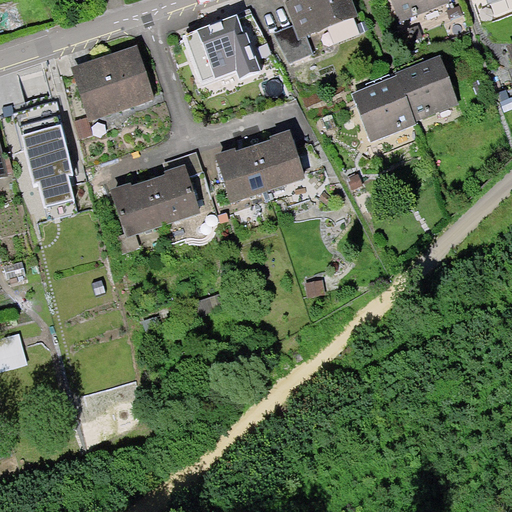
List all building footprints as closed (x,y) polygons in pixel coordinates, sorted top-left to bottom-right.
[(353,0),(313,0),(289,10),(303,46),(362,24),(353,0)] [(449,0),(391,0),(399,23),(451,5),(449,0)] [(246,24),(183,42),(196,85),(259,66),(246,24)] [(137,49),(71,71),(88,124),(155,102),(137,49)] [(448,67),(353,99),(369,146),(464,114),(448,67)] [(59,103),(15,114),(30,171),(73,160),(59,103)] [(0,130),(0,182),(10,181),(0,130)] [(295,142),(217,167),(231,208),(309,183),(295,142)] [(186,176),(113,195),(124,237),(198,217),(186,176)]
